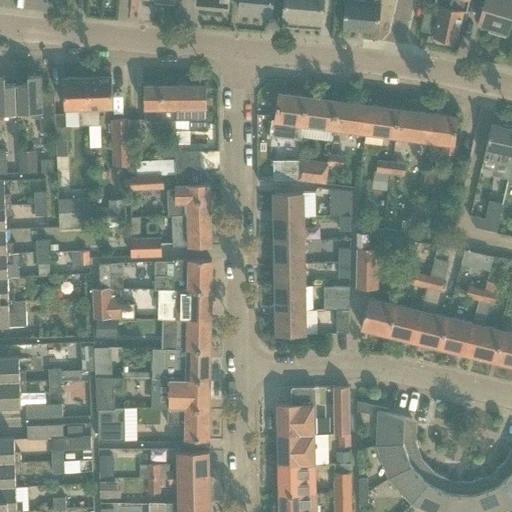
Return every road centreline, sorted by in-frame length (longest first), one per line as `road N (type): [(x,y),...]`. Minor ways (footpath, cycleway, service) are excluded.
road 1 (residential): [(242,375),(237,51)]
road 2 (residential): [(511,401),(407,375),(242,375)]
road 3 (residential): [(237,51),(0,26)]
road 4 (residential): [(391,67),(237,51)]
road 5 (residential): [(242,511),(242,375)]
road 6 (residential): [(511,92),(391,67)]
